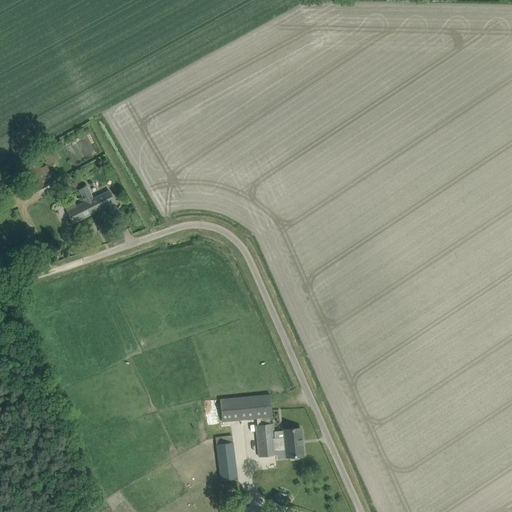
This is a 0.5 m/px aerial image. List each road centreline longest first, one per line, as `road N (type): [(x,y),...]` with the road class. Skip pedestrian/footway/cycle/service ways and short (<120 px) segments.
road 1 (unclassified): [(362,511),(244,246),(227,230),(178,228),(81,262)]
road 2 (track): [(13,286),(95,503)]
